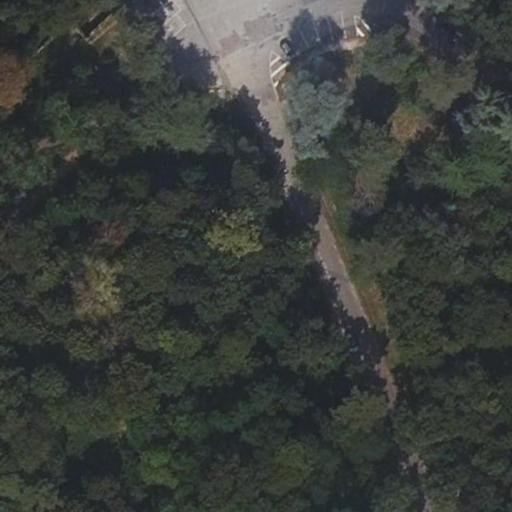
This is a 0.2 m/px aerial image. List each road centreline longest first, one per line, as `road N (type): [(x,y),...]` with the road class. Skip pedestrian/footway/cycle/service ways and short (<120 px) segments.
road 1 (unclassified): [(278,0),(232,25),(233,42),(420,511)]
road 2 (unclassified): [(511,77),(391,0)]
